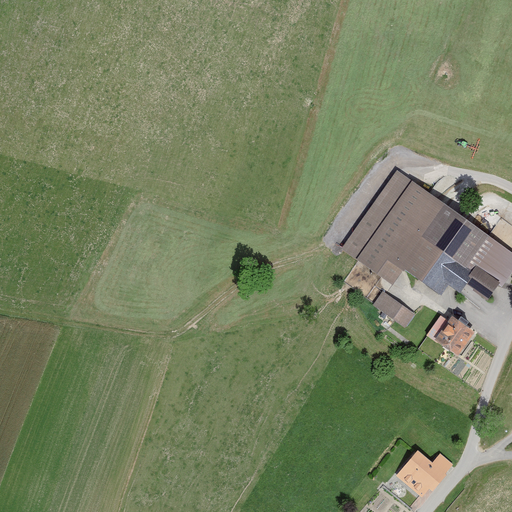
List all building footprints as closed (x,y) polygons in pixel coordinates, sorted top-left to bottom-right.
[(494,235),(399,171),(346,248),(362,259),(347,280),(367,293),(392,257),(443,292),(450,283),(465,293),(471,285),(479,273),(472,268),(494,235)] [(482,268),(479,273),(471,285),(491,299),(503,283),(482,268)] [(384,289),(374,304),(406,326),(416,312),(384,289)] [(457,316),(440,340),(462,355),(479,332),(457,316)] [(421,449),(401,474),(423,491),(429,484),(436,490),(456,464),(441,452),(435,459),(421,449)]
